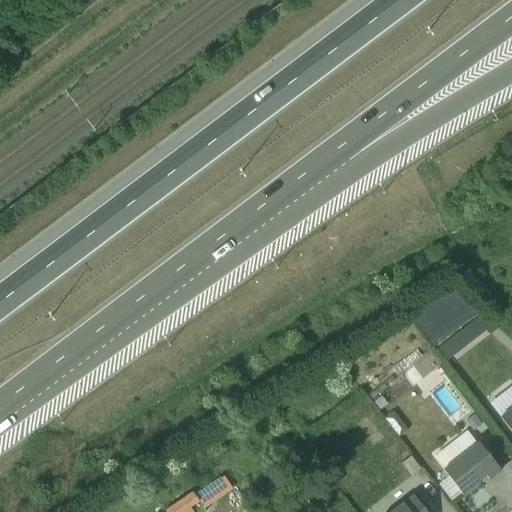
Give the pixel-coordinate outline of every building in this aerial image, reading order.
[(467,363),(488,344),(477,333),(457,352),(467,363)] [(427,372),(436,385),(455,372),(446,359),(427,372)] [(440,402),(464,388),(456,374),(432,388),(440,402)] [(465,387),(450,397),(474,432),(489,422),(465,387)] [(511,436),(511,410),(500,419),(511,436)] [(376,429),(388,447),(398,441),(386,422),(376,429)] [(466,498),(499,473),(477,444),(444,469),(466,498)] [(184,511),(221,511),(255,491),(243,472),(184,510),(184,511)] [(420,511),(410,499),(392,511),(420,511)]
